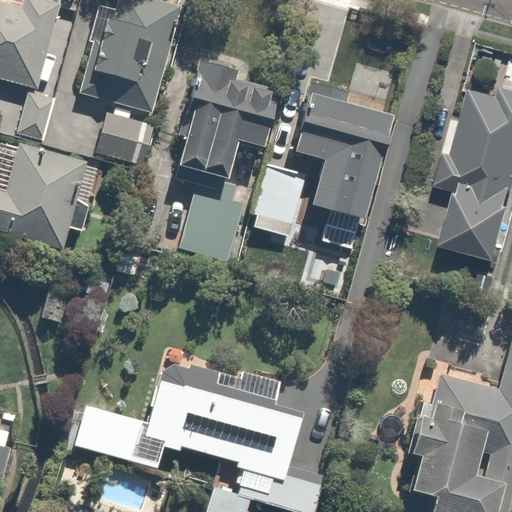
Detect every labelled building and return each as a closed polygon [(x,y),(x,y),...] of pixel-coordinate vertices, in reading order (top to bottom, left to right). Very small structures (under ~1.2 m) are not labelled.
[(0,82),(42,92),(60,6),(30,0),(24,0),(22,7),(0,2),(0,82)] [(190,3),(178,0),(117,0),(88,99),(155,120),(190,3)] [(249,140),(276,147),(289,98),(207,77),(183,169),(238,184),(249,140)] [(505,263),(511,236),(511,97),(473,88),(457,155),(443,151),(435,186),(461,192),(447,248),(505,263)] [(59,104),(28,94),(16,137),(46,146),(59,104)] [(403,127),(304,99),(288,156),(287,159),(328,170),(315,217),(373,233),(403,127)] [(0,233),(72,249),(76,233),(89,235),(94,211),(85,209),(94,166),(0,146),(0,233)] [(309,177),(265,165),(258,190),(246,232),(290,244),(309,177)] [(227,265),(247,196),(200,183),(180,252),(227,265)] [(511,354),(502,395),(439,380),(410,502),(433,507),(431,511),(511,511),(511,509),(511,354)] [(148,428),(90,410),(77,453),(159,478),(169,448),(239,470),(231,496),(215,491),(208,511),(240,511),(245,497),(294,511),(318,511),(325,492),(289,481),(306,428),(162,384),(148,428)] [(0,511),(8,489),(13,490),(24,458),(9,453),(14,437),(0,432),(0,511)]
